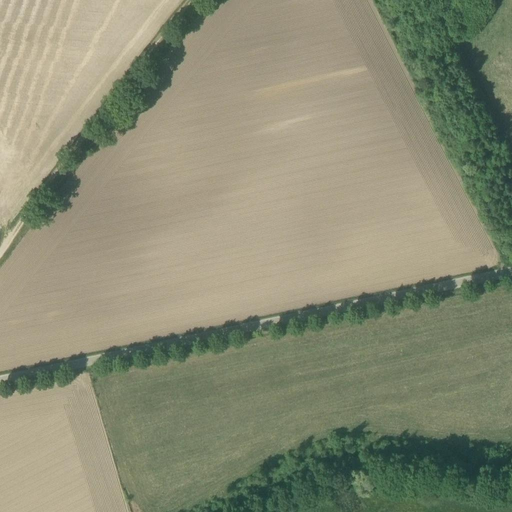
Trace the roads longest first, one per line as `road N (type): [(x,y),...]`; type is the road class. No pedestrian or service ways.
road 1 (unclassified): [(511,271),(0,383)]
road 2 (track): [(0,255),(194,0)]
